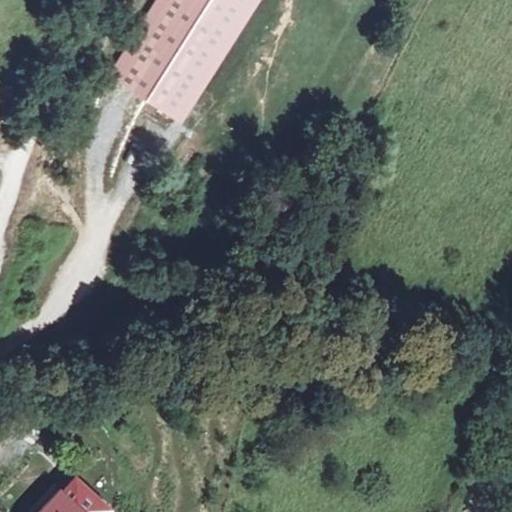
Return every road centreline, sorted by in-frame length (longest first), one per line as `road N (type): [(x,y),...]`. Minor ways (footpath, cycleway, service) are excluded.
road 1 (track): [(0,347),(57,310),(155,147),(170,136)]
road 2 (track): [(119,99),(91,164),(97,242)]
